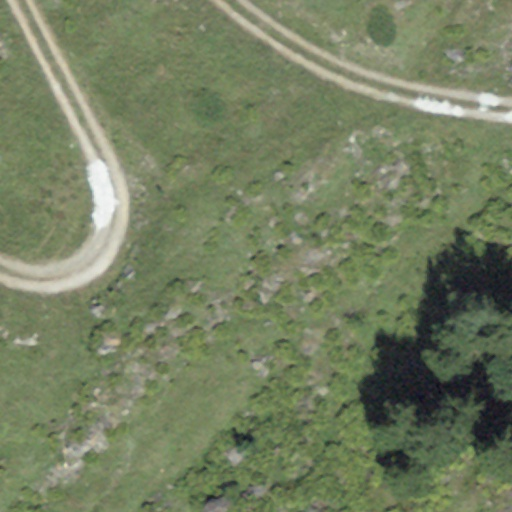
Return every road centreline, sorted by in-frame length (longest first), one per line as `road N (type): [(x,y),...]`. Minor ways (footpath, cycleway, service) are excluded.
road 1 (track): [(0,271),(51,282),(86,267),(114,223),(100,154),(17,0)]
road 2 (track): [(225,0),(254,28),(339,73),(457,105),(511,110)]
